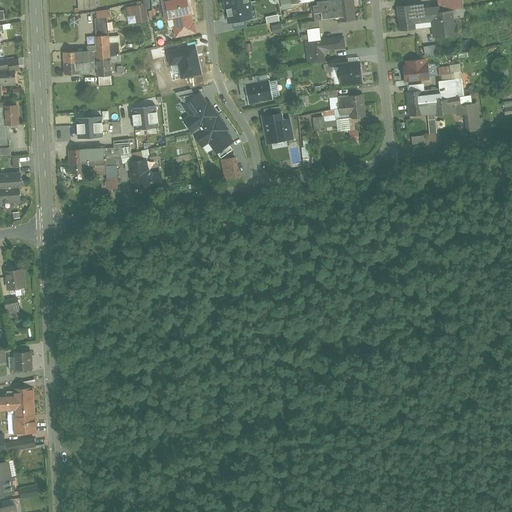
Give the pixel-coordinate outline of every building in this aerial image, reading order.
[(96,0),(78,0),(79,9),(97,8),(96,0)] [(189,0),(166,0),(164,0),(168,18),(175,17),(177,27),(192,24),(190,14),(192,13),(189,0)] [(278,0),(280,9),(291,7),(289,0),(278,0)] [(322,0),(318,0),(318,4),(313,4),(315,12),(329,10),(354,7),(353,0),(322,0)] [(438,0),(439,4),(437,4),(437,7),(440,6),(441,11),(452,9),(463,7),(462,0),(438,0)] [(255,17),(251,1),(224,6),(228,22),(255,17)] [(145,4),(136,5),(137,15),(146,14),(145,4)] [(423,4),(398,7),(400,18),(425,15),(441,13),(441,11),(440,6),(437,7),(424,8),(423,4)] [(134,6),(127,7),(129,14),(136,13),(134,6)] [(354,7),(329,10),(318,12),(319,18),(339,16),(340,20),(356,19),(354,7)] [(452,9),(441,11),(441,13),(425,15),(425,22),(433,21),(435,36),(458,33),(457,22),(453,22),(452,9)] [(277,13),(264,16),(265,23),(278,20),(277,13)] [(425,15),(400,18),(401,29),(416,27),(415,23),(425,22),(425,15)] [(108,17),(96,18),(97,35),(109,35),(108,17)] [(320,20),(301,22),(302,29),(320,27),(320,20)] [(177,27),(176,27),(177,34),(195,31),(194,24),(192,24),(177,27)] [(89,50),(65,51),(65,62),(90,61),(111,56),(111,55),(121,54),(120,43),(114,44),(114,46),(111,46),(111,44),(110,44),(110,37),(109,35),(97,35),(96,35),(97,45),(89,45),(89,50)] [(119,36),(110,37),(110,44),(114,44),(120,43),(119,36)] [(344,36),(311,40),(313,50),(309,51),(310,62),(324,60),(323,51),(327,48),(345,47),(344,36)] [(436,44),(424,46),(426,57),(437,56),(436,44)] [(183,79),(202,75),(196,47),(168,53),(171,65),(179,64),(183,79)] [(90,61),(65,62),(66,74),(91,73),(91,70),(93,70),(93,68),(99,68),(99,76),(112,75),(111,62),(111,56),(90,61)] [(18,57),(0,60),(0,66),(10,66),(15,65),(15,67),(15,69),(20,68),(18,57)] [(347,57),(335,59),(330,60),(330,66),(340,65),(340,64),(348,63),(347,57)] [(348,63),(340,64),(340,65),(340,68),(338,71),(339,76),(341,78),(342,83),(362,81),(360,62),(348,63)] [(408,66),(405,66),(406,79),(429,77),(428,64),(426,64),(408,66)] [(0,93),(1,94),(0,83),(16,82),(15,69),(15,67),(15,65),(10,66),(0,66),(0,93)] [(256,75),(239,78),(242,93),(247,92),(245,84),(258,81),(256,75)] [(258,81),(245,84),(247,92),(249,103),(250,103),(273,98),(274,98),(270,78),(269,79),(258,81)] [(456,79),(439,81),(440,88),(456,86),(456,79)] [(440,88),(423,90),(423,95),(433,94),(434,100),(450,99),(458,98),(456,86),(440,88)] [(183,104),(196,95),(191,89),(175,92),(183,104)] [(338,89),(322,91),(323,98),(338,96),(338,89)] [(423,90),(408,92),(409,103),(434,100),(433,94),(423,95),(423,90)] [(194,132),(218,115),(214,109),(211,110),(199,92),(196,95),(183,104),(191,115),(193,118),(187,123),(194,132)] [(363,93),(348,95),(349,99),(339,100),(340,107),(365,104),(363,93)] [(296,96),(298,106),(305,105),(303,95),(296,96)] [(450,99),(434,100),(435,112),(457,110),(456,106),(464,105),(464,104),(471,103),(470,96),(458,98),(450,99)] [(434,100),(409,103),(410,114),(428,112),(429,119),(436,118),(435,112),(434,100)] [(471,103),(464,104),(464,105),(466,119),(478,118),(479,118),(477,103),(471,103)] [(365,104),(340,107),(340,114),(344,114),(345,118),(366,116),(365,104)] [(6,106),(0,106),(0,124),(5,124),(7,124),(7,122),(18,122),(17,105),(6,106)] [(156,105),(132,108),(134,129),(158,126),(156,105)] [(280,105),(265,108),(266,115),(281,112),(280,105)] [(340,107),(324,110),(326,115),(337,113),(337,115),(340,114),(340,107)] [(266,115),(265,115),(270,139),(286,136),(286,135),(287,135),(286,134),(285,129),(292,127),(290,118),(283,119),(282,112),(281,112),(266,115)] [(222,121),(218,115),(194,132),(200,142),(207,137),(209,140),(217,152),(229,143),(233,141),(220,123),(222,121)] [(91,136),(103,135),(102,116),(89,117),(91,136)] [(91,136),(89,117),(77,118),(78,137),(91,136)] [(436,118),(429,119),(431,133),(437,133),(436,118)] [(478,118),(466,119),(467,130),(479,128),(478,118)] [(426,135),(412,136),(413,143),(427,142),(426,135)] [(130,138),(114,140),(114,147),(121,147),(130,145),(130,138)] [(233,149),(229,143),(217,152),(221,157),(233,149)] [(114,147),(69,150),(70,161),(95,160),(116,155),(122,154),(121,147),(114,147)] [(116,155),(95,160),(95,165),(107,164),(107,166),(117,166),(116,155)] [(233,157),(223,159),(227,179),(239,176),(236,157),(233,157)] [(153,174),(147,170),(146,159),(130,162),(133,181),(136,181),(145,187),(145,190),(156,188),(156,185),(162,183),(161,173),(153,174)] [(95,160),(70,161),(71,173),(86,172),(85,167),(96,167),(95,165),(95,160)] [(117,166),(107,166),(108,188),(118,188),(117,166)] [(21,172),(0,173),(0,187),(20,186),(21,186),(21,172)] [(20,186),(0,187),(0,200),(21,199),(20,186)] [(22,268),(7,270),(9,287),(25,285),(22,268)] [(18,296),(5,299),(6,307),(19,304),(18,296)] [(19,304),(6,307),(8,312),(20,310),(19,304)] [(31,350),(15,351),(16,369),(32,368),(31,350)] [(34,386),(15,387),(15,390),(7,390),(8,395),(0,395),(0,402),(35,400),(34,386)] [(35,400),(0,402),(0,407),(0,409),(8,409),(9,414),(16,413),(18,432),(36,431),(35,400)] [(35,437),(17,441),(18,448),(36,444),(35,437)] [(6,442),(0,443),(0,450),(13,448),(12,441),(6,442)] [(9,459),(0,460),(0,477),(12,475),(9,459)] [(12,475),(0,477),(0,493),(15,491),(12,475)] [(39,486),(21,489),(22,496),(40,493),(39,486)] [(3,499),(0,499),(0,511),(17,511),(16,504),(4,506),(3,499)]
